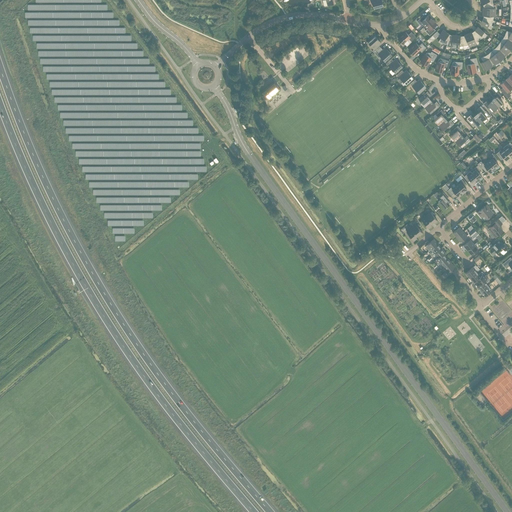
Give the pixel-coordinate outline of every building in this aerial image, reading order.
[(371,0),(373,8),(383,6),(381,0),(371,0)] [(485,9),(485,11),(485,12),(495,12),(495,8),(494,8),(493,3),(483,6),(484,10),(485,9)] [(485,14),(484,14),(483,18),(492,20),(494,15),(495,16),(495,12),(485,12),(485,14)] [(422,23),(425,26),(432,19),(428,14),(424,18),(423,16),(417,21),(420,25),(422,23)] [(491,25),(492,20),(483,18),(482,22),(483,22),(482,23),(482,24),(491,29),(492,26),(491,25)] [(433,27),(436,24),(432,19),(425,26),(427,29),(425,30),(429,35),(435,30),(433,27)] [(477,30),(477,29),(473,31),(479,39),(483,37),(484,37),(487,34),(479,28),(478,29),(477,30)] [(442,42),(447,44),(450,34),(446,33),(446,34),(445,33),(444,33),(445,31),(443,29),(439,36),(441,37),(438,41),(441,43),(442,42)] [(469,35),(468,36),(472,45),(476,43),(475,42),(479,39),(473,31),(470,34),(469,35)] [(411,41),(415,36),(411,32),(408,35),(405,32),(398,39),(399,40),(401,43),(401,42),(403,44),(408,38),(411,41)] [(451,47),(455,47),(456,37),(455,37),(454,37),(454,36),(450,34),(447,44),(451,45),(451,47)] [(374,49),(372,50),(374,53),(380,47),(378,45),(381,43),(374,35),(367,42),(374,49)] [(468,46),(472,45),(468,36),(466,36),(466,35),(462,36),(464,46),(468,45),(468,46)] [(457,37),(456,37),(455,47),(459,48),(459,46),(464,46),(462,36),(458,36),(458,37),(457,37)] [(503,39),(502,38),(500,41),(510,49),(511,47),(511,44),(511,40),(504,36),(503,39)] [(498,44),(498,45),(496,46),(505,54),(508,50),(509,50),(510,49),(500,41),(498,44)] [(419,49),(421,52),(426,48),(422,43),(419,46),(416,43),(409,50),(410,51),(409,51),(412,54),(412,53),(413,55),(419,49)] [(495,48),(494,48),(492,51),(499,60),(501,59),(505,54),(496,46),(495,48)] [(380,47),(374,53),(376,55),(379,58),(380,56),(384,61),(392,55),(385,47),(382,50),(380,47)] [(489,53),(487,55),(493,64),(498,61),(499,60),(492,51),(489,53)] [(429,52),(426,53),(420,62),(426,65),(430,59),(433,61),(436,55),(431,52),(430,52),(430,53),(429,52)] [(488,68),(488,67),(493,64),(487,55),(484,56),(481,57),(483,61),(480,63),(484,70),(488,68)] [(478,65),(476,57),(470,59),(471,64),(467,64),(469,73),(475,72),(474,65),(478,65)] [(440,58),(438,59),(435,70),(441,72),(443,66),(447,67),(449,61),(440,58)] [(395,73),(402,66),(395,59),(393,61),(391,59),(386,63),(395,73)] [(452,63),(452,65),(451,74),(457,74),(458,68),(462,68),(462,62),(454,61),(452,63)] [(397,74),(405,84),(413,77),(406,70),(404,72),(402,70),(397,74)] [(418,93),(426,87),(419,79),(417,81),(415,79),(410,83),(418,93)] [(509,90),(511,87),(505,79),(500,84),(504,88),(501,91),(506,97),(511,92),(509,90)] [(278,95),(276,94),(281,90),(274,82),(262,92),(263,94),(262,95),(265,100),(267,99),(268,100),(270,99),(271,100),(278,95)] [(421,96),(419,98),(420,102),(424,107),(431,100),(428,97),(431,95),(427,91),(422,96),(421,96)] [(495,97),(492,99),(498,107),(503,102),(499,98),(502,96),(497,91),(493,94),(495,97)] [(494,111),(498,107),(492,99),(489,102),(487,100),(483,103),(488,109),(487,109),(492,115),(493,114),(494,111)] [(431,100),(424,107),(428,111),(430,114),(434,110),(440,105),(436,101),(434,103),(431,100)] [(478,111),(475,114),(482,121),(486,117),(490,117),(490,116),(485,110),(485,111),(480,105),(476,109),(478,111)] [(434,120),(438,125),(445,118),(443,115),(445,113),(441,109),(436,114),(438,116),(434,120)] [(477,125),(482,121),(475,114),(472,117),(470,114),(466,118),(471,123),(473,121),(477,125)] [(448,121),(445,118),(438,125),(442,129),(446,126),(448,128),(454,123),(450,119),(448,121)] [(454,133),(450,136),(454,141),(462,135),(459,131),(461,129),(458,125),(452,130),(454,133)] [(462,135),(454,141),(459,146),(459,145),(462,147),(465,144),(466,144),(470,140),(467,136),(464,138),(462,135)] [(511,149),(511,144),(510,142),(503,148),(510,157),(511,154),(511,150),(511,149)] [(506,160),(510,157),(503,148),(504,150),(502,151),(500,150),(496,154),(501,159),(503,157),(506,160)] [(491,159),(488,161),(495,169),(499,166),(495,161),(497,159),(492,153),(489,156),(491,159)] [(490,173),(495,169),(488,161),(486,164),(484,162),(483,163),(481,161),(478,163),(475,160),(474,161),(478,165),(481,168),(482,168),(484,170),(487,168),(490,173)] [(473,169),(474,171),(471,173),(478,181),(482,177),(478,173),(481,171),(479,169),(481,168),(478,165),(473,169)] [(470,180),(474,184),(478,181),(471,173),(469,175),(467,173),(463,177),(468,181),(470,180)] [(459,183),(456,185),(462,193),(467,190),(463,185),(465,183),(461,178),(457,181),(459,183)] [(452,186),(447,190),(451,195),(455,192),(458,197),(462,193),(456,185),(453,188),(452,186)] [(449,204),(447,202),(450,200),(443,192),(438,196),(441,199),(438,201),(444,208),(449,204)] [(484,215),(486,218),(493,213),(488,208),(488,207),(486,204),(477,212),(481,217),(484,215)] [(437,221),(430,212),(426,215),(433,224),(437,221)] [(421,219),(428,228),(433,224),(426,215),(421,219)] [(490,227),(497,236),(503,231),(499,226),(502,223),(498,219),(494,222),(495,223),(490,227)] [(423,233),(415,224),(411,228),(418,237),(423,233)] [(471,226),(468,229),(472,234),(476,231),(471,226)] [(459,227),(453,233),(456,237),(463,231),(459,227)] [(406,232),(414,240),(418,237),(411,228),(406,232)] [(460,242),(467,236),(463,231),(456,237),(460,242)] [(434,239),(427,244),(431,249),(437,243),(434,239)] [(470,240),(463,245),(467,250),(474,244),(470,240)] [(497,251),(499,255),(501,253),(503,254),(507,251),(505,249),(507,248),(501,242),(497,246),(495,244),(490,248),(495,253),(497,251)] [(434,253),(441,248),(437,243),(431,249),(434,253)] [(471,254),(478,249),(474,244),(467,250),(471,254)] [(443,253),(445,252),(441,248),(434,253),(438,258),(443,253)] [(436,259),(440,263),(447,258),(443,253),(438,258),(436,259)] [(509,265),(511,268),(511,259),(510,257),(502,263),(506,267),(509,265)] [(444,268),(451,262),(447,258),(440,263),(444,268)] [(448,272),(454,266),(451,262),(444,268),(448,272)] [(465,273),(469,277),(476,272),(476,271),(479,269),(475,265),(465,273)] [(481,271),(478,274),(476,272),(469,277),(473,282),(476,280),(478,282),(485,276),(481,271)] [(489,280),(485,276),(478,282),(479,284),(477,286),(481,291),(487,285),(485,283),(489,280)] [(484,296),(491,290),(487,285),(481,291),(484,296)]
